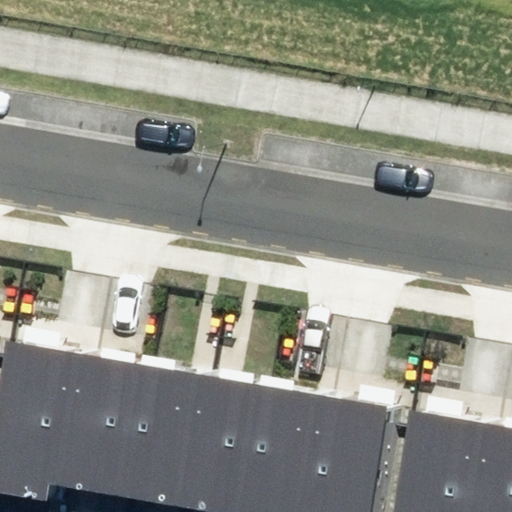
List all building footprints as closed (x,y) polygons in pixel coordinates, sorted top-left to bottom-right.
[(66,490),(89,356),(19,345),(0,460),(0,496),(63,507),(66,490)] [(147,366),(89,356),(66,490),(125,499),(147,366)] [(147,366),(125,499),(185,509),(186,509),(208,376),(147,366)] [(247,511),(269,388),(208,376),(186,509),(206,511),(247,511)] [(269,388),(247,511),(311,511),(331,398),(269,388)] [(379,511),(397,409),(331,398),(311,511),(379,511)] [(474,511),(489,424),(420,413),(403,511),(474,511)] [(511,511),(511,427),(489,424),(474,511),(511,511)]
